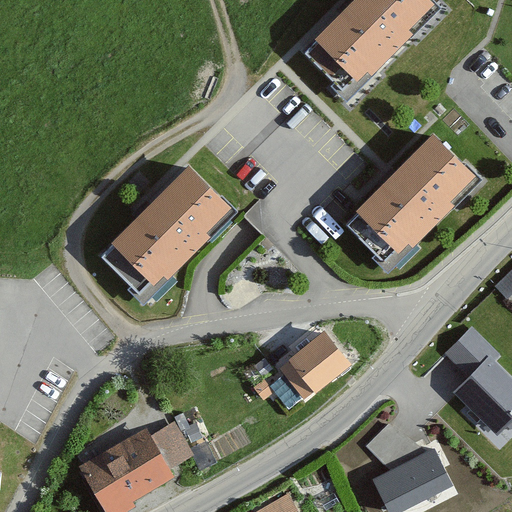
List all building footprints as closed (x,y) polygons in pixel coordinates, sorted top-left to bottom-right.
[(437,6),(430,0),(356,0),(318,39),(362,82),(437,6)] [(467,173),(421,128),(347,204),(392,249),(467,173)] [(232,213),(185,167),(108,245),(156,291),(232,213)] [(504,289),(511,282),(511,264),(496,279),(504,289)] [(318,330),(274,364),(300,397),(344,363),(318,330)] [(511,412),(511,378),(488,355),(456,388),(498,428),(511,412)] [(133,424),(74,461),(103,508),(187,457),(165,421),(141,436),(133,424)] [(392,472),(427,454),(388,427),(366,448),(392,472)] [(392,511),(449,484),(433,451),(427,454),(392,472),(374,481),(390,511),(392,511)] [(297,511),(288,492),(252,510),(253,511),(297,511)]
